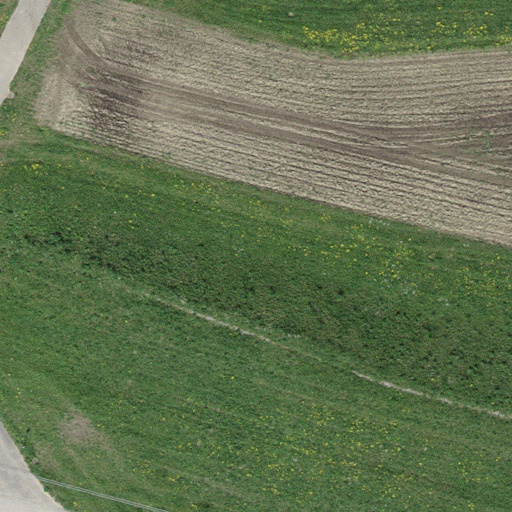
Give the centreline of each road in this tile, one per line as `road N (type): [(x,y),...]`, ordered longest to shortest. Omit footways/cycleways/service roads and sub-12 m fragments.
road 1 (motorway): [(511,408),(0,268)]
road 2 (motorway): [(0,376),(495,511)]
